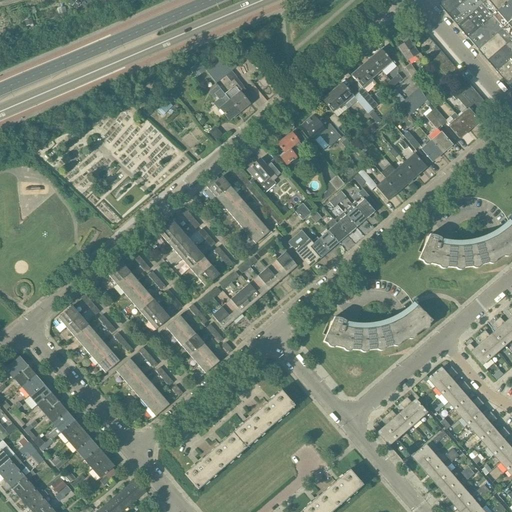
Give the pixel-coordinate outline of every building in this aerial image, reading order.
[(67,0),(66,1),(75,8),(79,3),(75,0),(67,0)] [(444,0),(439,5),(453,21),(463,12),(459,7),(466,0),(444,0)] [(463,12),(453,21),(458,26),(487,0),(466,0),(459,7),(463,12)] [(511,0),(487,0),(458,26),(469,38),(511,0)] [(511,21),(511,0),(469,38),(479,50),(511,21)] [(65,7),(57,9),(59,15),(67,12),(65,7)] [(511,40),(511,21),(479,50),(488,61),(511,40)] [(412,36),(421,29),(417,24),(408,31),(408,32),(412,36)] [(425,33),(421,29),(412,36),(415,41),(425,33)] [(429,38),(425,33),(415,41),(419,45),(429,38)] [(433,42),(429,38),(419,45),(423,50),(433,42)] [(511,58),(511,40),(488,61),(497,72),(511,58)] [(409,41),(398,48),(407,62),(415,56),(420,63),(424,60),(419,53),(418,54),(409,41)] [(437,47),(433,42),(423,50),(427,55),(437,47)] [(216,84),(230,73),(237,67),(251,56),(243,46),(228,56),(206,71),(216,84)] [(441,51),(437,47),(427,55),(431,59),(441,51)] [(371,58),(382,71),(392,63),(381,50),(371,58)] [(444,56),(441,51),(431,59),(435,64),(444,56)] [(448,60),(444,56),(435,64),(439,68),(448,60)] [(372,80),(382,71),(371,58),(361,67),(372,80)] [(511,80),(511,58),(497,72),(508,84),(511,80)] [(452,65),(448,60),(439,68),(443,73),(452,65)] [(204,70),(198,63),(190,70),(196,77),(204,70)] [(405,68),(412,78),(416,76),(409,65),(405,68)] [(456,70),(452,65),(443,73),(447,77),(456,70)] [(374,81),(372,80),(361,67),(351,76),(363,90),(363,89),(364,90),(364,89),(374,81)] [(460,74),(456,70),(447,77),(451,82),(460,74)] [(464,79),(460,74),(451,82),(455,87),(464,79)] [(395,86),(402,80),(398,75),(391,81),(395,86)] [(246,93),(235,79),(231,82),(236,88),(232,91),(235,96),(230,100),(240,113),(250,105),(242,96),(246,93)] [(468,83),(464,79),(455,87),(457,89),(459,91),(468,83)] [(391,81),(390,81),(386,85),(390,90),(395,86),(391,81)] [(336,89),(332,92),(336,95),(345,106),(347,109),(357,101),(354,98),(354,97),(342,83),(336,89)] [(472,88),(468,83),(459,91),(462,94),(463,96),(472,88)] [(419,88),(399,105),(409,116),(425,103),(427,101),(419,88)] [(476,93),(472,88),(463,96),(467,101),(476,93)] [(229,122),(240,113),(230,100),(220,89),(214,94),(218,99),(213,104),(218,110),(219,110),(229,122)] [(359,93),(372,108),(373,109),(378,106),(364,89),(364,90),(363,89),(363,90),(359,93)] [(464,107),(469,103),(467,101),(463,96),(462,94),(459,91),(457,89),(451,95),(456,101),(457,99),(464,107)] [(340,110),(345,106),(332,92),(322,100),(333,113),(339,108),(340,110)] [(368,114),(373,109),(372,108),(359,93),(354,97),(354,98),(357,101),(368,114)] [(480,97),(476,93),(467,101),(469,103),(471,105),(480,97)] [(484,102),(480,97),(471,105),(475,110),(484,102)] [(161,107),(166,113),(172,106),(167,101),(161,107)] [(488,106),(484,102),(475,110),(479,114),(488,106)] [(492,111),(488,106),(479,114),(483,118),(492,111)] [(447,122),(439,114),(434,108),(433,109),(430,112),(442,126),(447,122)] [(468,109),(458,117),(469,130),(479,122),(468,109)] [(425,116),(430,122),(437,130),(442,126),(430,112),(425,116)] [(334,114),(330,118),(338,128),(343,124),(334,114)] [(450,118),(454,121),(448,126),(459,139),(469,130),(458,117),(455,114),(450,118)] [(324,129),(313,116),(302,126),(314,140),(319,135),(329,147),(341,137),(329,124),(324,129)] [(376,130),(372,125),(367,130),(371,135),(376,130)] [(407,131),(402,135),(408,142),(415,150),(419,146),(412,138),(407,131)] [(285,152),(280,156),(287,165),(297,157),(290,149),(294,146),(298,151),(303,147),(299,142),(292,132),(278,144),(283,151),(285,152)] [(431,141),(442,154),(452,145),(441,133),(436,137),(433,133),(428,137),(431,141)] [(347,150),(352,146),(346,139),(341,143),(347,150)] [(404,151),(408,147),(402,140),(398,144),(404,151)] [(432,162),(442,154),(431,141),(421,150),(432,162)] [(399,155),(393,149),(389,152),(395,159),(399,155)] [(414,154),(404,162),(417,177),(427,168),(414,154)] [(269,169),(260,159),(247,170),(254,177),(249,181),(251,184),(253,183),(263,195),(275,184),(273,181),(281,174),(273,165),(269,169)] [(408,185),(417,177),(404,162),(395,170),(408,185)] [(243,175),(235,165),(231,169),(239,179),(243,175)] [(385,178),(398,193),(408,185),(395,170),(390,165),(381,173),(385,178)] [(362,170),(359,173),(358,174),(367,185),(372,181),(362,170)] [(358,174),(353,178),(361,187),(365,183),(367,185),(358,174)] [(243,175),(239,179),(247,188),(251,184),(249,181),(243,175)] [(345,185),(337,176),(331,181),(338,191),(345,185)] [(230,186),(222,177),(208,189),(216,198),(230,186)] [(388,202),(398,193),(385,178),(375,187),(388,202)] [(259,193),(251,184),(247,188),(255,197),(259,193)] [(216,198),(224,207),(238,196),(230,186),(216,198)] [(362,189),(361,191),(358,193),(361,196),(364,200),(359,204),(356,201),(352,205),(366,220),(375,212),(369,205),(373,201),(362,189)] [(259,193),(255,197),(263,206),(267,202),(259,193)] [(246,205),(238,196),(224,207),(232,216),(246,205)] [(270,205),(267,202),(263,206),(271,215),(275,211),(270,205)] [(311,214),(302,204),(294,211),(302,221),(311,214)] [(246,205),(232,216),(240,225),(254,214),(246,205)] [(366,220),(352,205),(343,213),(356,228),(366,220)] [(285,206),(278,211),(284,218),(290,212),(285,206)] [(193,218),(185,209),(181,212),(189,222),(193,218)] [(275,211),(271,215),(278,224),(283,220),(275,211)] [(343,213),(334,220),(345,232),(348,236),(351,232),(356,228),(343,213)] [(262,223),(254,214),(240,225),(248,235),(250,232),(262,223)] [(189,222),(196,231),(201,227),(193,218),(189,222)] [(180,229),(172,220),(158,232),(167,241),(180,229)] [(348,236),(334,220),(325,227),(328,231),(336,240),(339,243),(348,236)] [(269,232),(262,223),(250,232),(248,235),(255,244),(269,232)] [(507,229),(502,232),(511,245),(511,223),(508,228),(507,229)] [(188,238),(180,229),(167,241),(174,250),(188,238)] [(209,236),(203,230),(199,233),(204,240),(209,236)] [(314,243),(310,240),(302,230),(288,243),(310,268),(320,260),(329,251),(319,239),(314,243)] [(328,231),(319,239),(329,251),(330,251),(336,246),(339,243),(336,240),(328,231)] [(491,239),(501,258),(505,257),(506,257),(508,257),(510,256),(511,254),(511,253),(511,252),(511,245),(502,232),(498,235),(496,237),(491,239)] [(430,264),(435,265),(441,244),(442,239),(441,238),(437,236),(435,235),(431,235),(430,235),(419,260),(423,262),(424,263),(425,264),(427,265),(429,265),(430,264)] [(204,240),(211,248),(215,244),(209,236),(204,240)] [(188,238),(174,250),(182,259),(195,247),(188,238)] [(274,239),(264,247),(268,252),(277,244),(274,239)] [(484,242),(479,244),(485,264),(489,263),(491,264),(493,264),(494,263),(496,262),(497,260),(501,258),(491,239),(486,241),(484,242)] [(445,245),(441,244),(435,265),(439,266),(440,268),(442,269),(444,269),(445,269),(447,268),(451,268),(453,246),(448,246),(445,245)] [(485,264),(479,244),(474,245),(471,246),(466,246),(468,268),(473,267),(474,268),(476,269),(478,268),(479,267),(480,266),(485,264)] [(458,247),(453,246),(451,268),(456,268),(457,269),(459,270),(461,270),(462,269),(464,268),(468,268),(466,246),(461,247),(458,247)] [(195,247),(182,259),(190,269),(203,257),(195,247)] [(224,254),(218,247),(214,251),(220,258),(224,254)] [(264,247),(257,254),(261,258),(268,252),(264,247)] [(131,256),(139,265),(143,261),(135,252),(131,256)] [(285,252),(275,261),(288,275),(297,266),(285,252)] [(224,254),(220,258),(228,268),(233,264),(224,254)] [(203,257),(190,269),(198,278),(211,266),(203,257)] [(250,268),(257,261),(253,257),(246,263),(250,268)] [(150,269),(143,261),(139,265),(145,273),(150,269)] [(279,282),(288,275),(275,261),(266,268),(279,282)] [(122,263),(108,275),(116,285),(130,273),(122,263)] [(246,263),(238,270),(242,274),(250,268),(246,263)] [(219,275),(211,266),(198,278),(205,287),(219,275)] [(257,276),(270,290),(279,282),(266,268),(257,276)] [(159,279),(152,272),(148,276),(154,283),(159,279)] [(235,272),(228,279),(232,284),(239,277),(235,272)] [(124,294),(138,282),(130,273),(116,285),(124,294)] [(261,298),(270,290),(257,276),(248,284),(261,298)] [(154,283),(155,283),(161,291),(165,287),(159,279),(154,283)] [(220,285),(224,290),(232,284),(228,279),(220,285)] [(138,282),(124,294),(132,303),(146,291),(138,282)] [(239,292),(252,306),(261,298),(248,284),(239,292)] [(217,288),(210,295),(214,300),(221,293),(217,288)] [(175,298),(168,290),(164,294),(170,301),(175,298)] [(132,303),(140,312),(154,300),(146,291),(132,303)] [(242,314),(252,306),(239,292),(230,300),(242,314)] [(93,304),(86,295),(81,299),(89,308),(93,304)] [(205,308),(214,300),(210,295),(201,303),(205,308)] [(170,301),(178,311),(183,307),(175,298),(170,301)] [(140,312),(148,321),(162,309),(154,300),(140,312)] [(221,308),(234,322),(242,314),(230,300),(221,308)] [(89,308),(96,316),(100,312),(93,304),(89,308)] [(201,314),(193,305),(188,308),(197,318),(201,314)] [(58,319),(66,328),(80,316),(72,306),(58,319)] [(407,315),(420,332),(423,330),(425,330),(427,329),(428,328),(429,326),(429,325),(433,321),(417,306),(413,310),(411,312),(407,315)] [(224,330),(234,322),(221,308),(212,316),(224,330)] [(162,309),(148,321),(156,330),(170,318),(162,309)] [(197,318),(203,325),(207,321),(201,314),(197,318)] [(98,319),(105,326),(109,322),(103,315),(98,319)] [(420,332),(407,315),(403,318),(400,319),(396,321),(405,341),(409,339),(411,339),(413,339),(414,338),(415,337),(416,335),(420,332)] [(88,325),(80,316),(66,328),(74,337),(79,332),(88,325)] [(188,326),(188,325),(179,316),(166,328),(174,338),(180,332),(188,326)] [(339,348),(345,327),(346,322),(345,321),(342,319),(340,318),(336,317),(334,317),(323,342),(328,344),(328,346),(330,347),(332,348),(333,347),(335,347),(339,348)] [(511,321),(511,320),(506,324),(501,317),(497,320),(508,332),(511,336),(511,321)] [(511,340),(511,336),(508,332),(497,320),(494,324),(499,330),(496,332),(495,333),(506,346),(511,340)] [(405,341),(396,321),(391,324),(389,325),(383,326),(390,347),(394,346),(395,346),(397,347),(399,346),(400,345),(401,343),(405,341)] [(116,330),(109,322),(105,326),(111,334),(116,330)] [(88,325),(79,332),(74,337),(82,346),(96,334),(88,325)] [(206,328),(212,336),(217,332),(210,325),(206,328)] [(188,326),(180,332),(174,338),(182,347),(195,334),(188,326)] [(390,347),(383,326),(378,328),(376,328),(371,329),(373,350),(377,350),(379,351),(381,351),(382,351),(384,350),(385,348),(390,347)] [(356,351),(358,329),(352,328),(350,328),(345,327),(339,348),(344,349),(345,350),(346,351),(348,352),(350,351),(351,350),(356,351)] [(373,350),(371,329),(365,329),(363,329),(358,329),(356,351),(360,351),(362,352),(364,353),(365,353),(367,352),(368,351),(373,350)] [(482,334),(499,352),(506,346),(495,333),(491,337),(486,331),(484,332),(482,334)] [(223,340),(217,332),(212,336),(219,343),(223,340)] [(118,333),(114,337),(120,345),(125,341),(118,333)] [(82,346),(90,355),(103,343),(96,334),(82,346)] [(203,343),(195,334),(182,347),(190,356),(203,343)] [(491,359),(499,352),(482,334),(479,337),(484,343),(480,347),(491,359)] [(133,350),(125,341),(120,345),(128,354),(133,350)] [(112,352),(103,343),(90,355),(98,364),(112,352)] [(211,353),(203,343),(190,356),(198,365),(211,353)] [(221,346),(228,354),(232,351),(226,343),(221,346)] [(483,365),(491,359),(480,347),(476,350),(471,344),(467,347),(473,353),(483,365)] [(138,352),(147,361),(151,357),(143,348),(138,352)] [(112,352),(98,364),(106,373),(120,361),(112,352)] [(219,362),(211,353),(198,365),(206,374),(219,362)] [(6,368),(14,378),(27,367),(19,357),(6,368)] [(158,365),(151,357),(147,361),(153,368),(158,365)] [(138,369),(130,359),(116,371),(124,381),(138,369)] [(35,375),(27,367),(14,378),(22,387),(35,375)] [(442,368),(430,379),(437,387),(455,370),(452,367),(446,372),(442,368)] [(167,375),(160,368),(156,372),(163,379),(167,375)] [(138,369),(124,381),(132,390),(146,378),(138,369)] [(458,374),(455,370),(437,387),(443,394),(455,383),(452,380),(458,374)] [(493,376),(497,380),(503,375),(500,370),(493,376)] [(36,391),(43,385),(35,375),(22,387),(30,396),(36,391)] [(163,379),(169,387),(173,383),(167,375),(163,379)] [(140,399),(154,387),(146,378),(132,390),(140,399)] [(450,402),(468,386),(465,382),(459,387),(455,383),(443,394),(450,402)] [(36,391),(30,396),(38,405),(51,394),(43,385),(36,391)] [(176,386),(172,390),(178,397),(183,394),(176,386)] [(472,389),(468,386),(450,402),(456,409),(469,398),(465,395),(472,389)] [(161,396),(154,387),(140,399),(148,408),(161,396)] [(282,391),(257,412),(271,428),(295,407),(294,405),(292,403),(282,391)] [(38,406),(45,414),(59,403),(51,394),(38,405),(38,406)] [(169,405),(161,396),(148,408),(156,417),(169,405)] [(469,398),(456,409),(463,417),(481,401),(478,397),(472,402),(469,398)] [(408,398),(405,401),(421,419),(428,413),(418,400),(414,404),(408,398)] [(413,426),(421,419),(405,401),(404,401),(401,404),(406,410),(402,413),(413,426)] [(485,404),(481,401),(463,417),(469,425),(482,414),(478,410),(485,404)] [(45,414),(53,423),(66,412),(67,412),(59,403),(45,414)] [(14,407),(8,412),(11,415),(15,412),(14,412),(16,410),(14,407)] [(406,433),(413,426),(402,413),(398,417),(393,411),(389,414),(406,433)] [(21,420),(15,412),(11,415),(17,423),(21,420)] [(74,421),(67,412),(66,412),(53,423),(57,427),(47,436),(50,439),(52,441),(61,433),(74,421)] [(257,412),(233,433),(247,449),(271,428),(257,412)] [(469,425),(476,432),(494,416),(491,412),(485,418),(482,414),(469,425)] [(398,439),(406,433),(389,414),(386,417),(391,423),(387,427),(398,439)] [(498,420),(494,416),(476,432),(482,440),(495,429),(491,425),(498,420)] [(445,420),(442,423),(447,430),(451,426),(445,420)] [(82,430),(74,421),(61,433),(69,442),(82,430)] [(390,446),(398,439),(387,427),(383,430),(378,424),(374,427),(390,446)] [(482,440),(489,447),(508,431),(504,427),(498,433),(495,429),(482,440)] [(0,430),(0,431),(2,434),(0,435),(0,437),(2,440),(9,434),(3,428),(0,430)] [(37,438),(30,430),(27,433),(33,441),(37,438)] [(90,439),(82,430),(69,442),(77,451),(90,439)] [(441,434),(440,434),(434,440),(437,444),(444,438),(447,435),(444,431),(441,434)] [(508,431),(489,447),(495,455),(507,444),(504,440),(511,435),(508,431)] [(233,433),(209,454),(223,469),(247,449),(233,433)] [(18,443),(22,447),(28,442),(24,438),(18,443)] [(50,439),(45,443),(48,447),(53,442),(52,441),(50,439)] [(98,448),(90,439),(77,451),(85,460),(98,448)] [(48,447),(45,443),(39,448),(42,452),(48,447)] [(511,447),(511,448),(507,444),(495,455),(502,462),(511,453),(511,447)] [(414,457),(422,466),(435,455),(427,446),(414,457)] [(106,458),(98,448),(85,460),(92,469),(106,458)] [(450,459),(457,453),(454,449),(447,455),(450,459)] [(0,451),(0,467),(10,459),(2,450),(0,451)] [(31,456),(35,461),(40,456),(36,452),(31,456)] [(450,459),(453,462),(460,456),(457,453),(450,459)] [(511,453),(502,462),(508,470),(511,466),(511,453)] [(198,490),(199,490),(223,469),(209,454),(185,474),(195,487),(197,489),(198,490)] [(65,455),(59,460),(63,464),(68,459),(65,455)] [(443,464),(435,455),(422,466),(430,476),(443,464)] [(113,467),(106,458),(92,469),(100,478),(113,467)] [(18,468),(10,459),(0,467),(0,474),(4,480),(18,468)] [(57,469),(63,464),(59,460),(53,465),(57,469)] [(12,488),(25,477),(21,471),(25,467),(22,464),(18,468),(4,480),(12,488)] [(451,473),(443,464),(430,476),(438,485),(451,473)] [(465,477),(472,471),(469,467),(462,473),(465,477)] [(57,475),(57,474),(54,472),(52,469),(44,475),(50,482),(57,475)] [(326,491),(339,507),(364,486),(362,485),(362,484),(361,482),(360,482),(350,470),(326,491)] [(472,471),(465,477),(468,480),(475,474),(472,471)] [(88,476),(87,474),(85,472),(79,478),(82,481),(88,476)] [(19,497),(33,486),(28,480),(32,476),(30,473),(25,477),(12,488),(19,497)] [(71,483),(76,479),(71,473),(66,478),(71,483)] [(459,482),(451,473),(438,485),(446,494),(459,482)] [(106,476),(102,479),(105,484),(110,480),(106,476)] [(52,484),(59,492),(66,486),(60,478),(52,484)] [(74,488),(82,481),(79,478),(71,485),(74,488)] [(135,479),(124,488),(135,501),(146,492),(135,479)] [(466,491),(459,482),(446,494),(454,503),(467,492),(466,491)] [(481,495),(488,489),(485,485),(478,491),(481,495)] [(33,486),(19,497),(27,505),(40,494),(33,486)] [(64,496),(69,492),(66,488),(55,497),(59,502),(65,497),(64,496)] [(125,510),(135,501),(124,488),(113,497),(125,510)] [(488,489),(481,495),(484,498),(491,492),(488,489)] [(302,511),(333,511),(339,507),(326,491),(302,511)] [(474,501),(467,492),(454,503),(462,511),(474,501)] [(40,494),(27,505),(32,511),(38,511),(48,503),(40,494)] [(103,506),(107,511),(122,511),(125,510),(113,497),(103,506)] [(462,511),(461,511),(479,511),(482,510),(474,501),(462,511)] [(55,511),(56,511),(48,503),(38,511),(55,511)] [(498,511),(504,507),(500,503),(493,509),(495,511),(498,511)]
